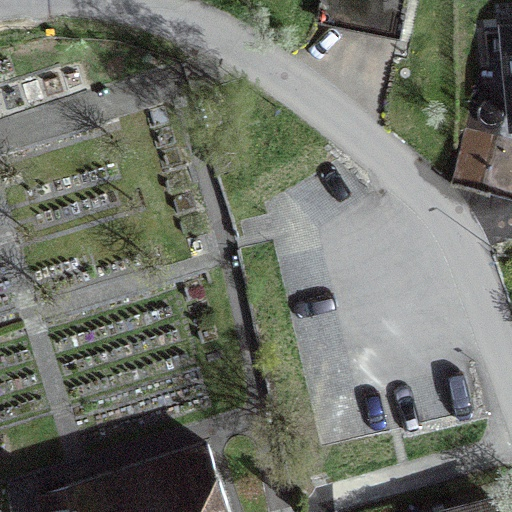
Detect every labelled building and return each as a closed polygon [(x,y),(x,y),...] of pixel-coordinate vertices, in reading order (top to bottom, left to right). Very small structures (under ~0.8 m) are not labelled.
[(319,0),(316,16),(401,33),(407,0),(319,0)] [(471,98),(449,182),(511,195),(511,130),(506,129),(511,110),(471,98)] [(239,164),(226,122),(203,130),(216,171),(239,164)] [(72,498),(42,507),(43,511),(230,511),(208,441),(68,486),(72,498)] [(438,511),(497,511),(493,497),(438,511)]
